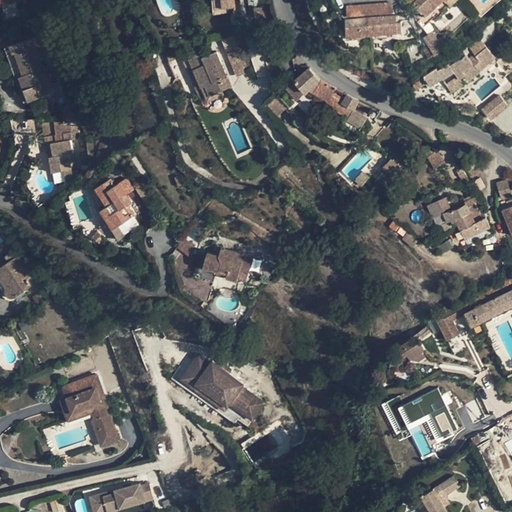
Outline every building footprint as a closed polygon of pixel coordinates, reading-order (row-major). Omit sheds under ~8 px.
[(222,0),(214,0),(216,9),(223,8),(222,0)] [(222,0),(223,8),(225,8),(235,7),(234,0),(222,0)] [(416,0),(413,3),(425,16),(442,0),(444,0),(446,1),(446,0),(416,0)] [(392,2),(347,5),(348,15),(392,12),(392,2)] [(268,8),(254,8),(254,24),(271,21),(268,8)] [(396,15),(346,19),(347,36),(368,35),(372,35),(376,35),(397,33),(402,33),(401,22),(396,23),(396,15)] [(433,32),(424,37),(431,47),(434,53),(435,54),(451,43),(446,35),(438,40),(433,32)] [(39,35),(5,47),(8,56),(12,68),(20,65),(23,75),(16,77),(24,102),(59,90),(56,82),(53,84),(47,67),(45,68),(37,44),(42,42),(39,35)] [(232,35),(222,39),(238,77),(248,72),(232,35)] [(495,57),(481,40),(470,49),(476,56),(470,60),(462,51),(447,62),(448,64),(442,68),(441,65),(423,76),(424,77),(413,85),(416,90),(428,82),(430,86),(443,78),(443,79),(454,72),(457,76),(459,79),(464,75),(465,74),(463,71),(473,64),(479,71),(495,57)] [(434,53),(431,47),(426,50),(430,56),(434,53)] [(182,56),(169,62),(176,78),(189,73),(201,100),(210,96),(232,87),(228,77),(227,76),(222,78),(217,66),(222,64),(217,51),(202,58),(200,53),(189,57),(183,60),(182,56)] [(511,61),(505,55),(494,64),(507,76),(511,71),(511,61)] [(222,64),(217,66),(222,78),(227,76),(222,64)] [(464,75),(468,80),(479,71),(473,64),(463,71),(465,74),(464,75)] [(20,65),(12,68),(16,77),(23,75),(20,65)] [(295,80),(287,87),(298,100),(305,93),(308,90),(309,89),(313,92),(312,93),(327,101),(325,105),(342,115),(345,116),(346,117),(346,118),(347,119),(347,120),(361,128),(368,118),(354,110),(359,101),(347,95),(343,102),(332,96),(336,89),(320,79),(310,68),(295,80)] [(452,93),(464,84),(459,79),(457,76),(446,84),(452,93)] [(480,108),(489,121),(509,108),(500,95),(480,108)] [(277,96),(268,105),(278,116),(288,107),(277,96)] [(309,104),(295,116),(306,128),(319,116),(309,104)] [(77,112),(70,112),(69,120),(78,121),(77,112)] [(51,122),(41,122),(44,137),(57,135),(55,122),(51,122)] [(57,135),(44,137),(44,138),(45,138),(51,137),(53,152),(57,151),(57,156),(54,156),(50,157),(53,172),(61,171),(64,171),(65,178),(65,180),(66,179),(66,180),(66,181),(72,180),(73,180),(73,179),(71,169),(71,168),(75,167),(73,154),(70,140),(79,139),(77,127),(64,125),(63,123),(55,122),(57,135)] [(51,137),(45,138),(49,157),(50,157),(54,156),(53,152),(51,137)] [(270,144),(261,150),(267,158),(275,152),(270,144)] [(391,158),(382,167),(392,176),(401,167),(391,158)] [(363,171),(355,179),(357,181),(353,184),(359,189),(362,185),(370,177),(363,171)] [(469,180),(466,174),(461,178),(465,183),(469,180)] [(111,178),(96,188),(108,206),(105,208),(117,226),(134,215),(128,205),(132,203),(127,194),(134,190),(126,178),(125,179),(119,183),(115,185),(114,184),(111,178)] [(480,178),(474,181),(480,190),(485,187),(480,178)] [(506,179),(497,183),(502,199),(511,195),(506,179)] [(152,202),(141,185),(136,188),(146,205),(152,202)] [(457,219),(456,219),(478,209),(475,203),(479,201),(476,195),(474,196),(472,199),(472,200),(473,203),(468,206),(466,203),(458,208),(446,211),(443,205),(435,208),(442,226),(438,228),(441,233),(452,227),(449,221),(451,220),(452,221),(452,222),(453,222),(454,223),(454,222),(455,222),(456,222),(456,221),(457,221),(457,220),(457,219)] [(511,205),(510,206),(502,210),(506,218),(499,221),(507,238),(511,246),(511,205)] [(117,226),(105,208),(101,210),(113,229),(117,226)] [(478,209),(456,219),(457,219),(457,220),(457,221),(461,230),(465,238),(491,226),(484,212),(480,214),(478,209)] [(101,235),(98,231),(93,237),(97,240),(101,235)] [(182,238),(176,249),(191,259),(195,246),(182,238)] [(215,246),(213,254),(219,256),(221,248),(215,246)] [(221,248),(219,256),(213,254),(208,253),(207,253),(203,266),(204,267),(204,268),(215,271),(227,274),(226,278),(237,281),(238,277),(247,279),(252,262),(243,260),(235,257),(236,253),(221,248)] [(504,251),(496,254),(503,270),(510,267),(504,251)] [(236,253),(235,257),(243,260),(252,262),(253,257),(236,253)] [(15,254),(7,259),(9,262),(17,257),(15,254)] [(5,256),(0,259),(0,278),(6,288),(6,289),(6,290),(6,291),(6,292),(6,293),(7,294),(7,295),(8,295),(8,296),(9,296),(10,296),(11,297),(12,297),(13,296),(14,296),(16,295),(24,290),(36,282),(19,256),(17,257),(9,262),(7,259),(5,256)] [(0,278),(0,285),(2,288),(2,290),(2,292),(3,294),(3,296),(5,298),(6,299),(8,300),(10,301),(12,301),(14,301),(16,300),(17,300),(18,300),(16,295),(14,296),(13,296),(12,297),(11,297),(10,296),(9,296),(8,296),(8,295),(7,295),(7,294),(6,293),(6,292),(6,291),(6,290),(6,289),(6,288),(0,278)] [(467,312),(466,313),(472,326),(482,321),(511,305),(511,278),(463,303),(467,312)] [(49,295),(44,289),(33,296),(37,303),(49,295)] [(24,290),(16,295),(18,300),(26,294),(24,290)] [(450,314),(446,316),(450,326),(455,324),(450,314)] [(436,316),(427,320),(434,334),(442,330),(436,316)] [(446,316),(441,317),(446,328),(450,326),(446,316)] [(482,321),(472,326),(477,335),(486,331),(482,321)] [(431,332),(426,327),(418,333),(422,339),(431,332)] [(419,342),(414,345),(411,339),(397,347),(403,357),(407,354),(410,359),(423,350),(424,350),(419,342)] [(511,361),(505,348),(495,354),(501,363),(501,366),(502,368),(511,363),(511,361)] [(423,350),(410,359),(419,361),(427,356),(423,350)] [(196,354),(180,376),(222,407),(225,401),(251,420),(263,403),(196,354)] [(97,375),(68,385),(72,395),(67,397),(73,412),(88,407),(90,413),(103,408),(96,388),(101,386),(97,375)] [(68,385),(63,386),(67,397),(72,395),(68,385)] [(101,386),(96,388),(103,408),(108,407),(101,386)] [(397,407),(407,431),(431,420),(439,438),(456,430),(438,389),(397,407)] [(67,397),(61,399),(66,414),(73,412),(67,397)] [(73,412),(66,414),(68,420),(90,413),(88,407),(73,412)] [(103,408),(90,413),(102,448),(120,442),(108,407),(103,408)] [(511,413),(503,418),(506,424),(511,420),(511,413)] [(472,424),(455,434),(459,441),(476,430),(472,424)] [(478,435),(471,438),(474,445),(481,441),(478,435)] [(466,439),(460,443),(463,448),(469,445),(466,439)] [(434,488),(422,495),(427,503),(421,507),(418,508),(420,511),(448,511),(445,506),(449,503),(445,496),(460,486),(454,476),(434,488)] [(90,495),(93,511),(97,511),(150,499),(146,482),(90,495)] [(422,495),(416,499),(421,507),(427,503),(422,495)]
